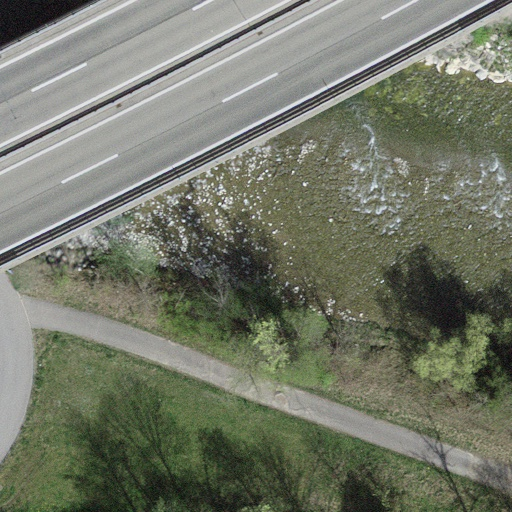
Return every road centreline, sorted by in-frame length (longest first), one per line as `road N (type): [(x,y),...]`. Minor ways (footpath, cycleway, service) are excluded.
road 1 (track): [(0,305),(117,334),(511,480)]
road 2 (motorway): [(0,212),(415,0)]
road 3 (motorway): [(209,0),(0,105)]
